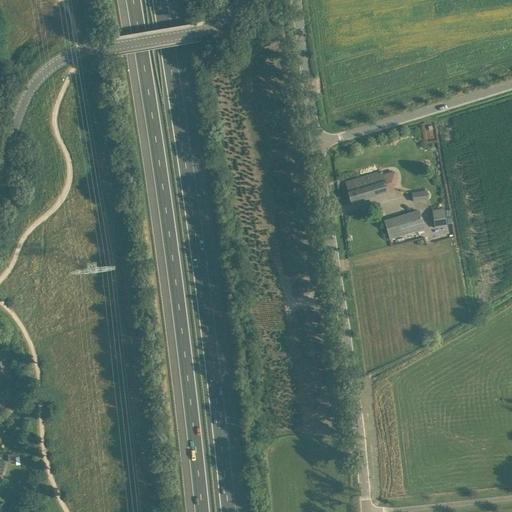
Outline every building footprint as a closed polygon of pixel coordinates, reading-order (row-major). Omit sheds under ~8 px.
[(351,203),(394,190),(392,182),(389,174),(387,173),(383,174),(382,171),(345,182),(351,203)] [(413,202),(427,200),(426,191),(412,193),(413,202)] [(435,228),(446,226),(444,209),(432,210),(435,228)] [(385,221),(390,238),(420,229),(415,212),(385,221)] [(294,286),(295,293),(308,291),(307,284),(294,286)] [(7,387),(16,382),(12,373),(3,378),(7,387)] [(13,505),(11,504),(5,501),(0,504),(0,511),(5,511),(10,510),(9,508),(14,505),(13,505)]
